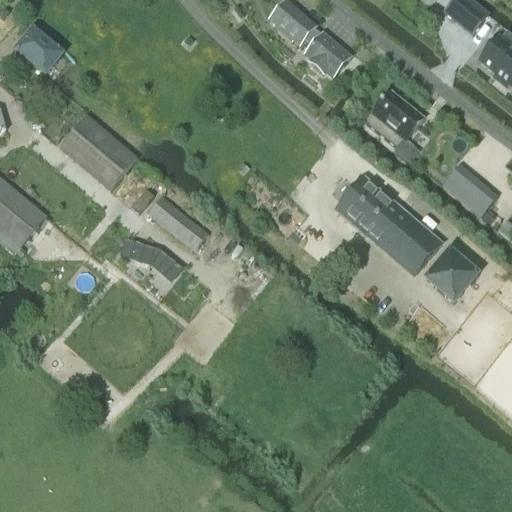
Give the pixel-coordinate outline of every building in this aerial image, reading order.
[(456,0),(443,17),(472,40),(488,19),(489,18),(465,0),(456,0)] [(300,50),(315,32),(285,7),(270,24),(300,50)] [(63,60),(33,34),(15,55),(46,81),(63,60)] [(479,67),(511,94),(511,40),(507,36),(501,43),(499,42),(496,45),(492,42),(483,53),(487,56),(479,67)] [(194,45),(188,40),(184,46),(189,50),(194,45)] [(322,42),(311,56),(310,57),(323,68),(336,53),(322,42)] [(391,96),(365,128),(396,153),(402,145),(405,147),(424,123),(391,96)] [(86,119),(65,145),(58,152),(110,195),(138,162),(86,119)] [(470,213),(487,193),(459,170),(442,190),(470,213)] [(47,221),(0,182),(0,248),(14,260),(47,221)] [(336,215),(365,240),(366,240),(391,209),(362,184),(336,215)] [(209,239),(162,201),(148,218),(194,256),(209,239)] [(414,281),(417,278),(440,251),(391,209),(366,240),(414,281)] [(449,252),(422,284),(454,311),(481,279),(449,252)]
